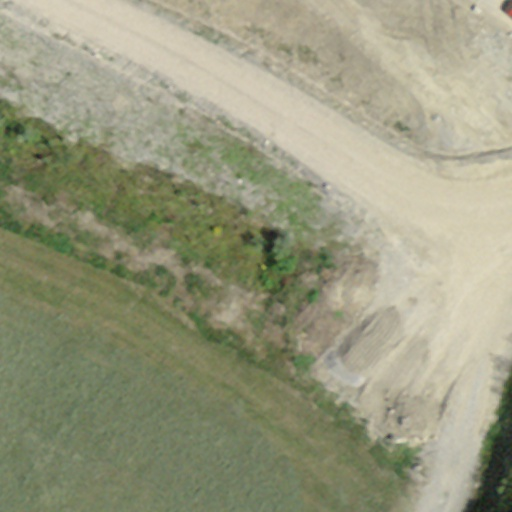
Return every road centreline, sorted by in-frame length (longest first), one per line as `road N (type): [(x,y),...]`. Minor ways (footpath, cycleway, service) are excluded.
road 1 (track): [(511,299),(299,91),(81,0)]
road 2 (track): [(447,511),(511,379)]
